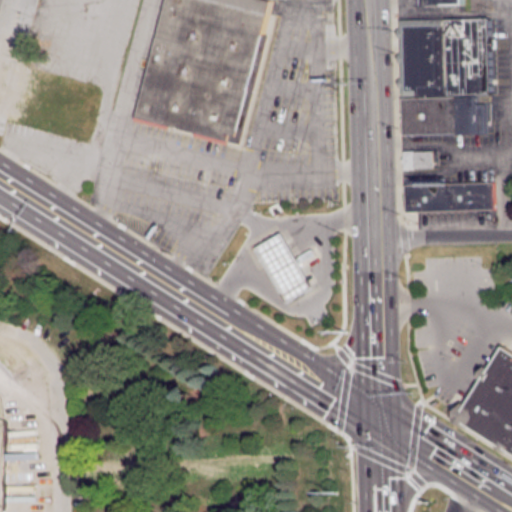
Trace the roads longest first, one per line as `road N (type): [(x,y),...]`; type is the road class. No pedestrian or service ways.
road 1 (primary): [(0,179),(378,418)]
road 2 (primary): [(378,418),(365,0)]
road 3 (primary): [(378,418),(511,502)]
road 4 (residential): [(511,234),(373,237)]
